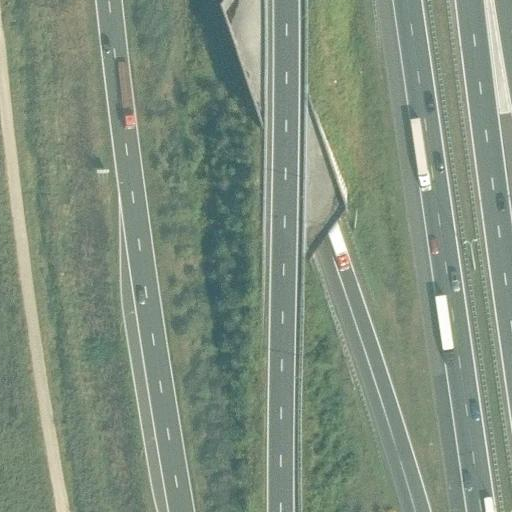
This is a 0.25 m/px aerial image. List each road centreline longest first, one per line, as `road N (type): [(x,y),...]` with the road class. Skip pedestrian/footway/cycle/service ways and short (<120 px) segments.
road 1 (motorway): [(252,0),(421,511)]
road 2 (motorway): [(404,0),(476,511)]
road 3 (motorway): [(110,0),(182,511)]
road 4 (trunk): [(284,0),(281,511)]
road 5 (unclassified): [(61,511),(0,55)]
road 6 (motorway): [(511,310),(468,0)]
